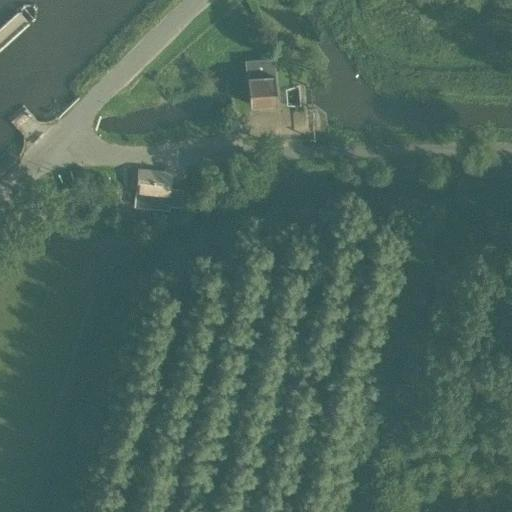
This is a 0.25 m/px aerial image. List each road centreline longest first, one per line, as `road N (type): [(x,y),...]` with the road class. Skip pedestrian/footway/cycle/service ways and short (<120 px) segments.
road 1 (unclassified): [(511,153),(78,158),(47,146)]
road 2 (track): [(371,511),(473,195),(473,154)]
road 3 (unclassified): [(47,146),(205,0)]
